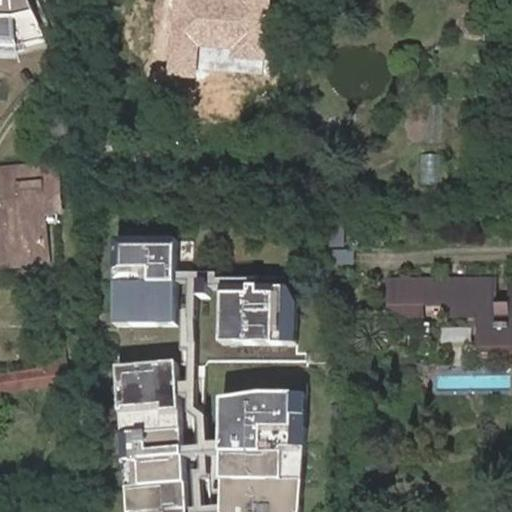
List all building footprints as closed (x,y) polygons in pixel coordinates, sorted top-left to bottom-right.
[(0,0),(0,61),(1,62),(47,54),(38,22),(28,24),(21,0),(0,0)] [(271,0),(175,0),(169,75),(199,77),(201,49),(234,52),(233,62),(266,64),(271,0)] [(0,216),(0,267),(44,266),(42,223),(59,221),(57,175),(2,178),(3,216),(0,216)] [(394,248),(395,216),(353,216),(353,248),(394,248)] [(176,244),(114,243),(113,329),(175,329),(176,244)] [(44,266),(0,267),(0,278),(44,276),(44,266)] [(511,281),(390,284),(391,324),(421,323),(422,312),(450,312),(450,323),(479,323),(480,358),(511,357),(511,281)] [(268,289),(222,284),(222,348),(295,348),(294,307),(286,292),(268,289)] [(0,397),(79,387),(76,360),(62,361),(63,372),(0,379),(0,397)] [(188,364),(113,370),(126,511),(298,511),(305,398),(261,397),(188,409),(188,364)]
